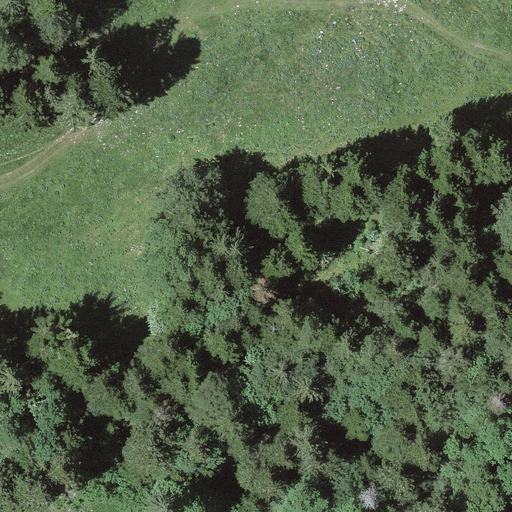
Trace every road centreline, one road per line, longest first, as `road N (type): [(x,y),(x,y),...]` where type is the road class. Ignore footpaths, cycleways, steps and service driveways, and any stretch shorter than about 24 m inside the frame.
road 1 (track): [(252,0),(189,18),(73,135),(0,183)]
road 2 (track): [(511,58),(451,37),(396,0)]
